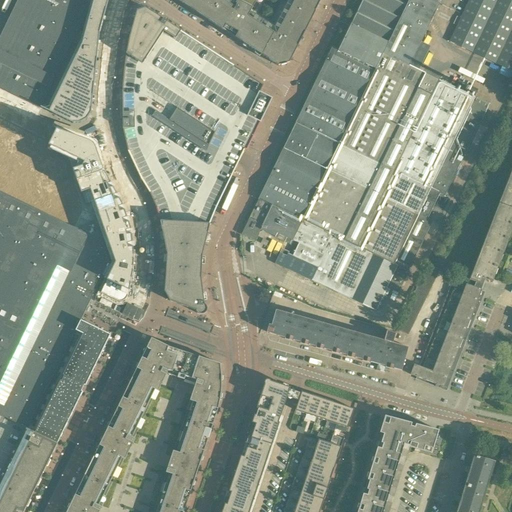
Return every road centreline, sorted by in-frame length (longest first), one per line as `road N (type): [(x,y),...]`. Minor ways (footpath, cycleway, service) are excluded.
road 1 (residential): [(235,350),(157,319),(142,325),(50,511)]
road 2 (residential): [(458,416),(247,355)]
road 3 (residential): [(152,0),(294,93)]
road 4 (residential): [(458,416),(502,305),(511,298)]
road 5 (residential): [(239,209),(294,93)]
